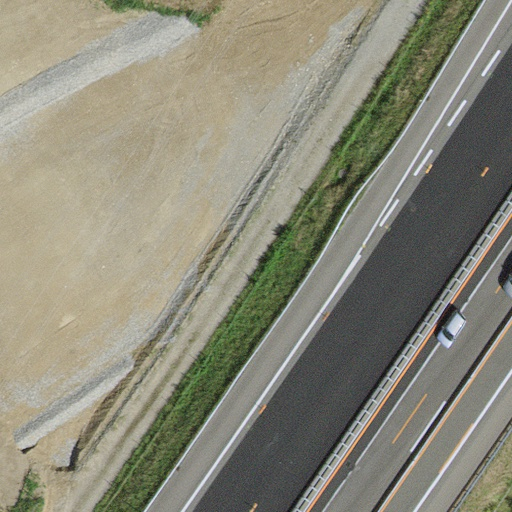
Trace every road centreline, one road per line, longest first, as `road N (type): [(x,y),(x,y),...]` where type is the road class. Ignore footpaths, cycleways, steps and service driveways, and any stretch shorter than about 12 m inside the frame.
road 1 (track): [(75,511),(409,0)]
road 2 (motorway): [(511,111),(238,511)]
road 3 (motorway): [(369,511),(511,304)]
